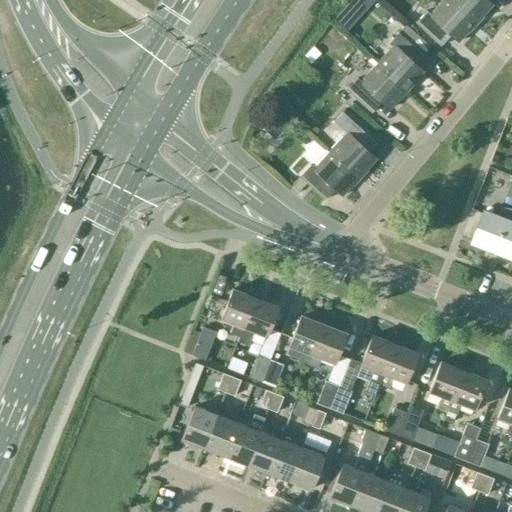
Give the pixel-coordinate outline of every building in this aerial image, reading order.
[(476,25),(448,0),(441,0),(429,14),(425,11),(414,23),(440,46),(450,35),(458,42),(473,25),(474,27),(476,25)] [(448,0),(476,25),(477,23),(476,22),(491,5),(485,0),(448,0)] [(392,46),(376,63),(407,91),(408,90),(407,89),(422,72),(414,65),(429,48),(393,14),(386,22),(397,32),(388,42),(392,46)] [(407,91),(376,63),(359,81),(356,78),(345,90),(370,113),(381,102),(388,109),(403,92),(405,93),(407,91)] [(345,132),(329,150),(359,179),(366,171),(365,170),(375,159),(368,152),(378,140),(343,109),(333,121),(345,132)] [(359,179),(329,150),(313,168),(309,165),(298,177),(324,200),(334,189),(342,196),(352,185),(353,186),(359,179)] [(492,251),(509,208),(501,208),(497,216),(482,211),(470,243),(492,251)] [(511,259),(511,210),(509,208),(492,251),(511,259)] [(228,333),(238,337),(254,298),(231,289),(220,319),(232,324),(228,333)] [(254,298),(238,337),(237,341),(246,345),(248,340),(251,331),(265,336),(276,307),(254,298)] [(296,361),(306,365),(322,324),(300,316),(288,346),(300,351),(296,361)] [(322,324),(306,365),(317,369),(320,358),(333,363),(345,333),(322,324)] [(204,359),(215,332),(202,327),(191,354),(204,359)] [(363,393),(372,397),(377,384),(393,344),(371,335),(361,362),(359,365),(355,376),(367,381),(363,393)] [(416,353),(393,344),(377,384),(388,388),(391,378),(404,383),(416,353)] [(260,381),(269,359),(256,354),(247,377),(260,381)] [(361,362),(349,357),(337,385),(350,390),(355,376),(359,365),(361,362)] [(282,364),(269,359),(260,381),(273,387),(282,364)] [(446,411),(462,370),(439,362),(428,392),(441,397),(437,407),(446,411)] [(485,379),(462,370),(446,411),(456,415),(460,404),(473,409),(485,379)] [(224,392),(230,376),(222,373),(215,389),(224,392)] [(239,380),(230,376),(224,392),(233,396),(239,380)] [(328,408),(337,385),(324,381),(316,403),(328,408)] [(350,390),(337,385),(328,408),(342,413),(351,391),(350,390)] [(511,435),(511,389),(508,388),(496,418),(508,423),(504,433),(511,435)] [(267,409),(273,393),(264,390),(258,406),(267,409)] [(282,396),(273,393),(267,409),(276,412),(282,396)] [(409,405),(406,412),(397,435),(410,440),(422,410),(409,405)] [(181,439),(203,447),(216,414),(194,406),(181,439)] [(309,425),(315,410),(306,407),(301,422),(309,425)] [(384,430),(397,435),(406,412),(393,407),(384,430)] [(324,413),(315,410),(309,425),(318,429),(324,413)] [(203,447),(224,456),(237,423),(216,414),(203,447)] [(224,456),(245,464),(258,431),(237,423),(224,456)] [(372,450),(378,434),(365,429),(362,437),(363,441),(358,455),(358,459),(355,469),(341,463),(329,496),(351,505),(363,472),(364,472),(373,450),(372,450)] [(258,431),(245,464),(267,472),(279,439),(258,431)] [(379,435),(378,434),(372,450),(373,450),(381,453),(388,438),(379,435)] [(465,461),(474,439),(461,434),(453,456),(465,461)] [(279,439),(267,472),(288,481),(301,447),(279,439)] [(488,444),(474,439),(465,461),(479,466),(488,444)] [(301,447),(288,481),(310,489),(323,456),(301,447)] [(415,467),(421,451),(412,447),(406,463),(415,467)] [(429,454),(421,451),(415,467),(443,478),(449,462),(429,454)] [(363,472),(351,505),(368,511),(372,511),(385,480),(364,472),(363,472)] [(477,491),(484,475),(475,472),(469,487),(477,491)] [(493,479),(484,475),(477,491),(486,494),(493,479)] [(396,511),(406,489),(385,480),(372,511),(396,511)] [(419,493),(406,489),(396,511),(422,511),(428,497),(430,492),(420,489),(419,493)] [(443,511),(468,511),(447,503),(443,511)]
